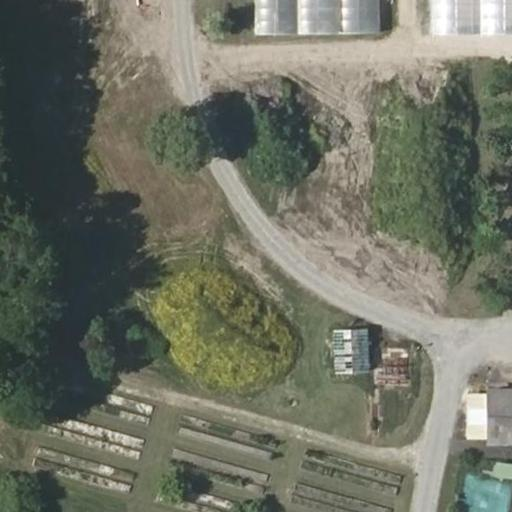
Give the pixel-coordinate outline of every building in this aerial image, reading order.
[(379,0),(253,0),(253,34),(379,36),(379,0)] [(432,0),(432,23),(470,23),(470,0),(432,0)] [(290,382),(330,379),(325,323),(285,326),(290,382)] [(370,373),(371,330),(335,329),(335,372),(370,373)] [(408,386),(409,348),(374,348),(374,386),(408,386)] [(488,439),(511,439),(511,389),(489,390),(488,439)] [(495,478),(511,477),(511,463),(495,463),(495,478)]
